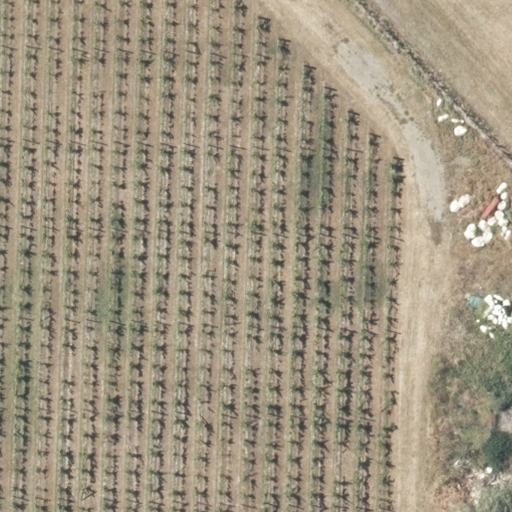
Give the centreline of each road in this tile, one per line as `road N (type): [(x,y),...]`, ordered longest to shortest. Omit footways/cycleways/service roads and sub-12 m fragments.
road 1 (track): [(312,0),(427,118),(475,211)]
road 2 (track): [(511,146),(390,0)]
